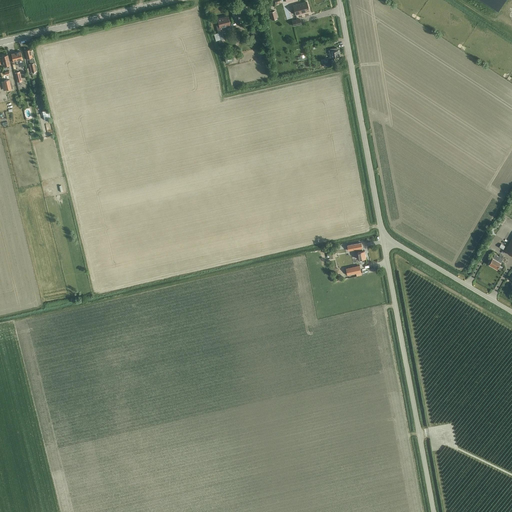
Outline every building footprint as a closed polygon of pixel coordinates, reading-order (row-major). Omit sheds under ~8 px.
[(481,0),(498,11),(505,0),(481,0)] [(295,14),(309,11),(306,2),(293,5),(295,14)] [(230,24),(228,16),(218,18),(219,23),(217,24),(218,31),(221,30),(220,27),(230,24)] [(31,72),(32,71),(37,70),(36,62),(34,62),(31,48),(25,50),(28,60),(30,59),(31,63),(29,64),(31,72)] [(337,48),(330,49),(331,52),(331,53),(332,58),(340,56),(339,50),(337,50),(337,48)] [(21,51),(15,52),(11,53),(13,61),(17,60),(19,65),(19,66),(24,65),(21,51)] [(0,61),(3,61),(4,66),(10,64),(7,54),(1,56),(2,56),(0,56),(0,61)] [(9,80),(3,81),(5,90),(11,89),(9,80)] [(362,248),(356,249),(356,252),(357,255),(358,255),(359,259),(363,258),(363,259),(366,259),(365,258),(366,258),(365,250),(363,251),(362,248)] [(495,254),(493,258),(489,264),(497,269),(503,259),(495,254)] [(346,268),(348,275),(361,272),(360,265),(346,268)]
